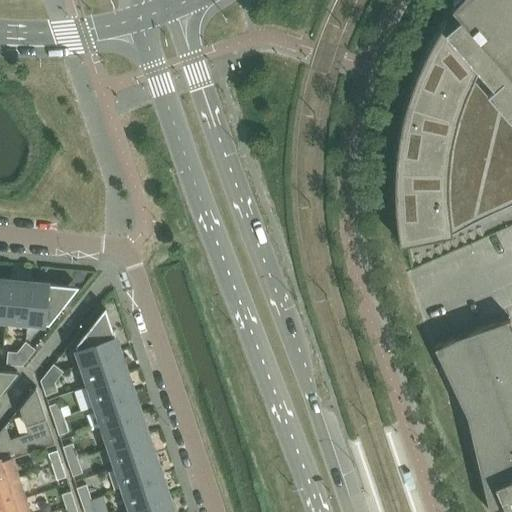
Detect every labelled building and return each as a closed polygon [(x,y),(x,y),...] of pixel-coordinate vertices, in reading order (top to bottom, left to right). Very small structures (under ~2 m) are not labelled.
[(394,174),(394,186),(395,206),(396,224),(399,241),(400,242),(452,232),(452,230),(464,223),(490,210),(511,200),(511,0),(458,0),(453,7),(460,15),(451,22),(445,18),(437,31),(431,41),(425,52),(420,63),(416,74),(412,84),(408,95),(405,105),(402,116),(400,127),(398,138),(396,150),(395,162),(394,174)] [(0,318),(6,319),(10,279),(0,278),(0,318)] [(27,321),(31,281),(17,280),(17,281),(12,280),(12,279),(10,279),(6,319),(27,321)] [(78,286),(51,283),(39,282),(39,283),(33,282),(33,281),(31,281),(27,321),(48,323),(49,323),(78,286)] [(511,511),(511,319),(511,315),(455,335),(433,345),(466,414),(490,511),(504,505),(506,511),(511,511)] [(118,345),(113,329),(109,330),(95,319),(91,325),(75,344),(76,345),(82,365),(120,352),(119,350),(118,350),(117,345),(118,345)] [(25,361),(35,349),(25,341),(15,353),(25,361)] [(125,370),(124,366),(125,365),(120,352),(82,365),(89,385),(127,372),(126,370),(125,370)] [(25,361),(15,353),(7,353),(6,364),(22,365),(25,361)] [(53,384),(63,371),(54,364),(44,376),(53,384)] [(0,391),(1,391),(16,372),(16,371),(0,369),(0,391)] [(132,391),(130,386),(132,386),(127,372),(89,385),(96,406),(134,393),(133,391),(132,391)] [(56,391),(53,384),(44,376),(40,380),(45,395),(56,391)] [(0,461),(10,458),(55,443),(36,387),(35,387),(20,407),(29,433),(10,439),(5,425),(0,431),(0,461)] [(139,412),(138,407),(139,407),(134,393),(96,406),(103,426),(141,413),(140,411),(139,412)] [(64,416),(59,402),(49,405),(54,420),(64,416)] [(146,432),(144,427),(146,427),(141,413),(103,426),(110,447),(148,434),(147,432),(146,432)] [(69,431),(64,416),(54,420),(59,434),(69,431)] [(153,453),(151,448),(152,448),(148,434),(110,447),(117,467),(155,454),(154,452),(153,453)] [(78,457),(73,443),(63,446),(67,461),(78,457)] [(61,463),(57,450),(48,453),(52,466),(61,463)] [(160,473),(158,468),(159,468),(155,454),(117,467),(124,487),(162,475),(161,473),(160,473)] [(83,472),(78,457),(67,461),(72,475),(83,472)] [(0,483),(17,478),(10,458),(0,461),(0,483)] [(66,476),(61,463),(52,466),(57,479),(66,476)] [(167,494),(165,489),(166,488),(162,475),(124,487),(131,508),(169,495),(168,493),(167,494)] [(0,506),(24,498),(17,478),(0,483),(0,506)] [(92,498),(87,484),(76,487),(81,502),(92,498)] [(75,504),(71,491),(61,494),(66,507),(75,504)] [(172,511),(172,509),(173,509),(169,495),(131,508),(131,511),(172,511)] [(0,511),(28,511),(24,498),(0,506),(0,511)] [(96,511),(92,498),(81,502),(84,511),(96,511)]
